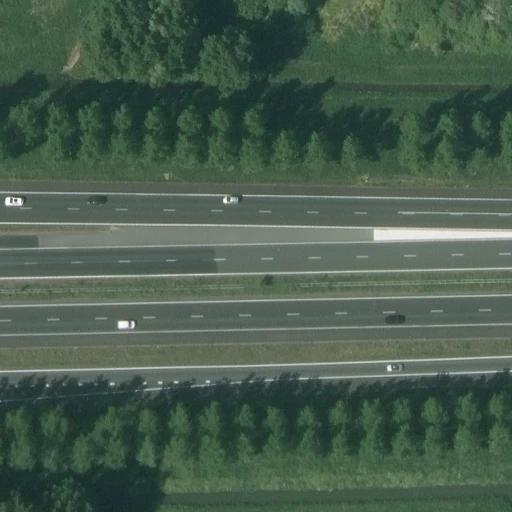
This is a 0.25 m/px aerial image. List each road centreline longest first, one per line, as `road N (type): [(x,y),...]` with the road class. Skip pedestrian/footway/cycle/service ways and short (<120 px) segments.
road 1 (motorway): [(511,226),(403,214),(0,209)]
road 2 (motorway): [(511,249),(0,264)]
road 3 (motorway): [(0,379),(511,364)]
road 4 (motorway): [(0,321),(511,310)]
